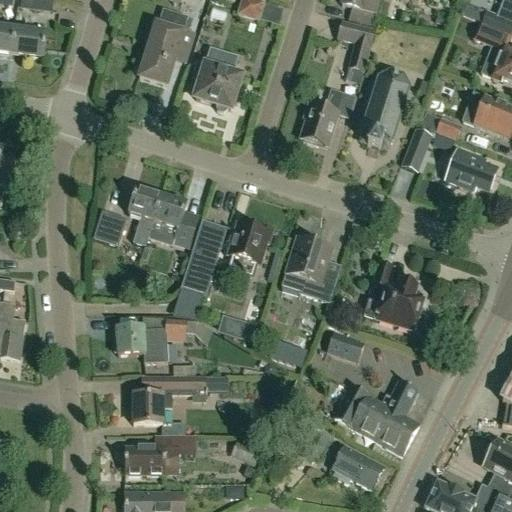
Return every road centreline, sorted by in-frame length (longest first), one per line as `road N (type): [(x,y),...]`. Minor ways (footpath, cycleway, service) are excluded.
road 1 (residential): [(70,409),(55,237),(68,116)]
road 2 (residential): [(511,255),(250,174)]
road 3 (tertiary): [(402,511),(511,292)]
road 4 (residential): [(250,174),(68,116)]
road 5 (residential): [(250,174),(304,0)]
road 6 (residential): [(68,116),(103,0)]
